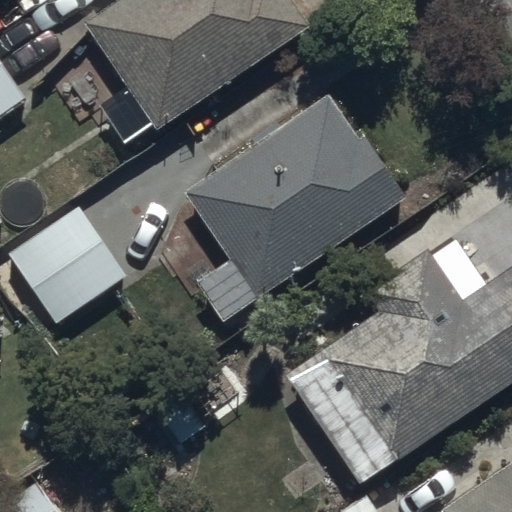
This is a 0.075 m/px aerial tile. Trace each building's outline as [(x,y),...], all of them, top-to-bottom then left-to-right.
[(106,0),(88,12),(128,73),(100,92),(127,133),(156,114),(159,119),(312,17),(300,0),(106,0)] [(0,44),(0,114),(32,93),(0,44)] [(335,81),(189,180),(259,285),(411,184),(371,124),(366,128),(335,81)] [(78,196),(10,245),(62,317),(130,267),(78,196)] [(382,298),(290,362),(367,472),(511,371),(511,255),(487,273),(458,232),(438,246),(433,239),(371,282),(382,298)] [(511,511),(511,454),(443,501),(450,511),(511,511)] [(0,511),(62,511),(39,477),(0,504),(0,511)] [(387,511),(368,484),(328,511),(387,511)]
